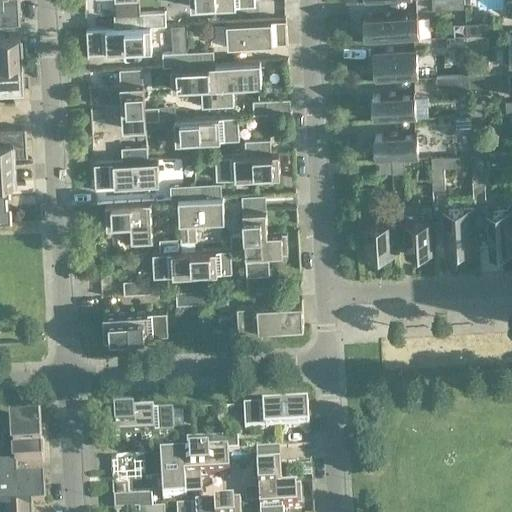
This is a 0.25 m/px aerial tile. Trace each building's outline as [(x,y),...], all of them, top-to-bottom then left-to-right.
[(0,0),(0,24),(17,23),(16,0),(0,0)] [(116,0),(117,14),(140,12),(139,0),(116,0)] [(464,0),(432,0),(433,9),(465,7),(464,0)] [(140,12),(141,26),(151,25),(166,24),(166,11),(140,12)] [(364,14),(366,40),(420,37),(418,11),(364,14)] [(140,12),(117,14),(114,14),(115,27),(141,26),(140,12)] [(228,44),(288,41),(286,18),(227,21),(228,44)] [(504,20),(478,22),(479,34),(505,33),(504,20)] [(478,22),(466,22),(467,34),(479,34),(478,22)] [(151,25),(141,26),(115,27),(87,29),(88,52),(152,48),(151,25)] [(0,35),(0,63),(20,62),(18,35),(0,35)] [(467,47),(466,35),(447,36),(447,48),(467,47)] [(374,49),(376,80),(418,77),(417,46),(374,49)] [(214,49),(188,51),(189,64),(214,63),(214,49)] [(163,66),(171,65),(189,64),(188,51),(163,52),(163,66)] [(261,60),(216,63),(218,105),(234,104),(233,85),(262,83),(261,60)] [(488,61),(468,62),(469,74),(489,73),(488,61)] [(0,90),(21,89),(20,62),(0,63),(0,90)] [(214,63),(189,64),(171,65),(172,88),(201,87),(202,106),(203,115),(219,115),(218,105),(216,63),(214,63)] [(469,87),(469,75),(437,76),(437,88),(469,87)] [(146,119),(145,106),(144,82),(121,84),(99,85),(100,101),(122,100),(123,128),(146,127),(146,119)] [(373,94),(374,120),(417,117),(415,91),(373,94)] [(252,100),(253,113),(267,113),(266,99),(252,100)] [(483,101),(471,102),(471,114),(483,113),(483,101)] [(145,106),(146,119),(160,119),(159,105),(145,106)] [(176,141),(240,137),(239,114),(175,118),(176,141)] [(471,114),(455,115),(456,127),(472,126),(471,114)] [(0,142),(24,141),(23,127),(0,128),(0,142)] [(375,133),(376,159),(419,157),(418,131),(375,133)] [(246,153),(272,152),(271,138),(245,140),(246,153)] [(25,155),(24,141),(0,142),(0,182),(7,182),(7,183),(13,182),(12,156),(25,155)] [(473,142),(474,153),(490,153),(489,141),(473,142)] [(123,160),(148,159),(147,145),(122,146),(123,160)] [(272,152),(246,153),(216,155),(217,178),(281,174),(279,151),(272,152)] [(484,154),(472,155),(474,203),(486,202),(484,154)] [(148,159),(123,160),(95,162),(96,185),(160,181),(158,158),(148,159)] [(392,160),(380,160),(380,172),(392,172),(392,160)] [(404,160),(392,161),(393,173),(405,172),(404,160)] [(0,182),(0,222),(9,222),(8,207),(5,208),(4,196),(7,196),(7,183),(7,182),(0,182)] [(221,182),(196,183),(196,197),(222,195),(221,182)] [(196,197),(196,183),(170,185),(171,198),(179,198),(196,197)] [(196,197),(179,198),(181,237),(181,240),(197,239),(196,220),(225,219),(223,195),(222,195),(196,197)] [(107,225),(131,224),(132,243),(153,242),(151,200),(106,202),(107,225)] [(477,248),(474,205),(444,207),(446,250),(477,248)] [(511,249),(511,207),(488,209),(491,251),(511,249)] [(245,233),(246,247),(248,286),(254,286),(269,285),(273,285),(273,271),(270,271),(269,253),(288,252),(287,231),(268,233),(267,209),(243,210),(245,233)] [(406,252),(432,250),(430,219),(404,221),(406,252)] [(397,252),(395,221),(365,223),(366,254),(397,252)] [(246,247),(245,233),(231,234),(232,248),(246,247)] [(181,240),(181,237),(159,238),(160,252),(182,250),(181,240)] [(231,248),(182,250),(160,252),(153,252),(154,275),(232,271),(231,248)] [(124,293),(150,292),(149,278),(124,279),(124,293)] [(269,285),(254,286),(255,295),(269,294),(269,285)] [(227,287),(202,289),(202,302),(228,301),(227,287)] [(202,302),(202,289),(176,290),(177,304),(202,302)] [(302,302),(238,306),(240,329),(303,325),(302,302)] [(167,310),(103,313),(105,337),(169,333),(167,310)] [(244,407),(245,431),(309,427),(308,404),(244,407)] [(110,438),(174,434),(173,411),(109,415),(110,438)] [(41,436),(40,421),(0,423),(0,451),(2,451),(1,438),(41,436)] [(212,438),(213,452),(229,451),(239,450),(238,437),(212,438)] [(187,439),(188,453),(213,452),(212,438),(187,439)] [(14,449),(14,462),(0,462),(0,503),(31,501),(31,502),(45,502),(43,474),(17,475),(16,464),(42,462),(42,447),(14,449)] [(188,453),(184,453),(186,496),(202,495),(201,475),(230,474),(229,451),(213,452),(188,453)] [(186,498),(186,496),(184,453),(161,455),(163,499),(186,498)] [(260,511),(283,511),(283,508),(303,507),(301,486),(282,487),(281,463),(258,465),(259,490),(260,503),(260,509),(260,511)] [(260,503),(259,490),(245,490),(246,504),(260,503)] [(138,496),(139,510),(153,509),(152,496),(138,496)] [(0,503),(0,511),(31,511),(31,502),(31,501),(0,503)]
